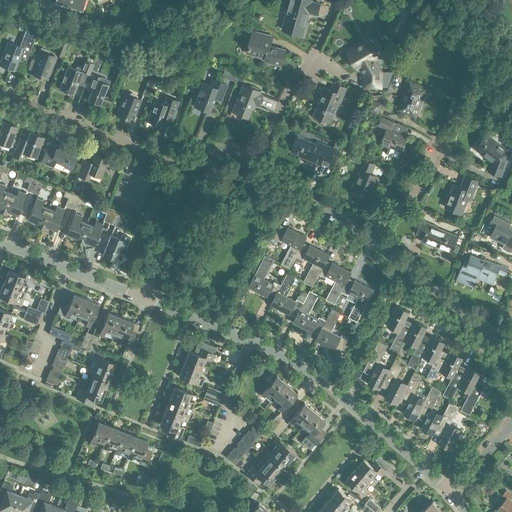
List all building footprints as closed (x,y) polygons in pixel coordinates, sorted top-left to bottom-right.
[(55,0),(55,4),(82,12),(85,0),(55,0)] [(317,15),(320,4),(313,2),(313,1),(310,0),(288,0),(285,12),(289,13),(284,30),(303,35),(309,13),(317,15)] [(266,58),(265,61),(281,65),(285,50),(271,46),(273,36),(252,30),(246,53),(250,54),(251,50),(250,54),(266,58)] [(381,71),(377,65),(382,62),(379,58),(385,54),(372,33),(361,38),(363,43),(348,52),(358,69),(362,67),(366,75),(366,87),(380,87),(381,71)] [(25,62),(34,39),(23,35),(19,46),(8,42),(0,61),(0,64),(15,71),(19,60),(25,62)] [(62,56),(69,40),(61,37),(55,53),(62,56)] [(56,56),(45,52),(44,55),(39,53),(31,73),(47,79),(56,56)] [(168,67),(172,59),(167,57),(163,66),(168,67)] [(84,86),(93,63),(84,60),(82,66),(80,65),(76,67),(75,69),(68,66),(59,88),(74,94),(78,83),(84,86)] [(95,61),(91,70),(96,72),(100,63),(95,61)] [(236,64),(235,74),(243,74),(244,64),(236,64)] [(100,104),(108,84),(98,80),(100,76),(92,73),(86,88),(91,91),(88,100),(90,100),(89,102),(97,105),(97,103),(100,104)] [(149,96),(156,81),(149,78),(142,93),(149,96)] [(221,101),(227,84),(212,78),(209,85),(203,82),(193,106),(209,112),(214,98),(221,101)] [(421,112),(427,96),(425,95),(428,88),(409,81),(397,110),(416,118),(419,111),(421,112)] [(341,103),(347,88),(333,82),(330,90),(323,87),(320,95),(321,95),(313,115),(329,122),(338,102),(341,103)] [(258,106),(262,95),(260,94),(261,92),(243,84),(232,112),(247,118),(251,109),(254,110),(256,105),(258,106)] [(132,121),(141,99),(125,93),(116,115),(132,121)] [(172,121),(179,101),(166,96),(163,104),(154,101),(147,121),(163,126),(165,119),(172,121)] [(378,115),(382,103),(371,99),(366,110),(378,115)] [(357,120),(360,112),(352,109),(349,116),(357,120)] [(402,151),(408,136),(391,130),(394,123),(382,118),(379,125),(387,129),(381,144),(389,148),(389,146),(402,151)] [(13,139),(18,127),(4,122),(0,129),(0,142),(10,147),(13,139)] [(36,157),(44,138),(30,132),(27,140),(20,137),(13,155),(22,159),(24,152),(36,157)] [(501,176),(510,153),(487,134),(476,148),(493,161),(489,171),(501,176)] [(319,145),(297,136),(291,152),(306,158),(306,159),(320,165),(322,160),(330,163),(336,149),(320,143),(319,145)] [(41,162),(62,170),(64,166),(72,169),(79,151),(60,144),(58,148),(54,147),(53,150),(46,147),(41,162)] [(352,153),(354,148),(344,144),(342,149),(352,153)] [(101,178),(109,159),(94,153),(91,162),(84,159),(77,176),(88,180),(90,173),(101,178)] [(377,184),(380,177),(371,174),(375,164),(362,159),(358,170),(361,171),(353,192),(370,198),(375,184),(377,184)] [(0,164),(0,175),(2,171),(6,173),(8,168),(0,164)] [(32,192),(37,179),(27,175),(25,180),(29,182),(26,190),(32,192)] [(471,201),(479,181),(465,175),(460,187),(454,185),(445,207),(462,214),(468,200),(471,201)] [(37,179),(32,192),(37,194),(40,187),(45,188),(47,183),(37,179)] [(0,209),(3,211),(10,192),(3,190),(5,185),(0,182),(0,209)] [(10,192),(3,211),(9,214),(10,212),(17,214),(26,193),(19,190),(17,195),(10,192)] [(71,207),(76,195),(65,191),(63,196),(68,197),(65,205),(71,207)] [(76,195),(71,207),(76,209),(79,202),(83,204),(85,199),(76,195)] [(41,226),(48,208),(42,205),(43,200),(37,198),(28,219),(35,222),(34,224),(41,226)] [(48,208),(41,226),(48,229),(48,227),(55,230),(64,208),(57,206),(55,210),(48,208)] [(109,223),(114,210),(103,206),(101,211),(106,213),(103,220),(109,223)] [(114,210),(109,223),(114,224),(117,216),(123,218),(124,214),(114,210)] [(79,241),(87,223),(80,220),(82,216),(75,213),(67,234),(74,237),(73,239),(79,241)] [(511,228),(508,227),(511,221),(495,213),(490,224),(495,226),(490,237),(504,244),(502,248),(506,251),(511,252),(511,250),(511,228)] [(452,252),(458,236),(437,228),(438,227),(421,220),(416,234),(424,237),(422,242),(430,245),(431,244),(452,252)] [(87,223),(79,241),(86,244),(87,242),(94,245),(102,224),(96,221),(94,226),(87,223)] [(294,260),(296,257),(301,247),(303,243),(307,237),(288,227),(288,228),(281,225),(274,239),(281,242),(282,240),(291,245),(281,264),(290,269),(294,260)] [(124,254),(130,238),(121,234),(119,238),(111,235),(103,255),(115,260),(118,251),(124,254)] [(303,243),(301,247),(296,257),(303,260),(304,258),(313,263),(303,282),(312,287),(319,274),(318,274),(322,267),(326,261),(329,255),(310,245),(310,246),(303,243)] [(281,285),(274,282),(273,284),(264,279),(274,260),(265,255),(249,287),(267,297),(268,296),(274,299),(277,292),(278,292),(281,285)] [(489,263),(470,255),(468,261),(464,260),(456,281),(469,286),(473,276),(492,284),(497,273),(505,276),(508,269),(489,261),(489,263)] [(344,285),(345,285),(348,278),(351,272),(333,263),(332,264),(326,261),(322,267),(318,274),(319,274),(325,278),(327,276),(335,280),(326,299),(335,304),(341,292),(344,285)] [(4,283),(26,292),(29,286),(22,284),(25,278),(36,283),(39,275),(20,268),(18,274),(9,270),(4,283)] [(303,303),(306,297),(301,295),(299,295),(296,301),(286,297),(296,278),(287,273),(281,285),(278,292),(277,292),(274,299),(271,305),(290,314),(290,313),(296,317),(300,310),(304,303),(303,303)] [(341,292),(348,296),(349,293),(358,298),(348,317),(357,322),(374,290),(355,280),(355,282),(348,278),(345,285),(344,285),(341,292)] [(26,292),(4,283),(0,291),(0,295),(21,304),(24,299),(18,296),(20,290),(26,292)] [(319,319),(318,319),(309,315),(319,295),(310,291),(306,297),(303,303),(304,303),(300,310),(296,317),(293,322),(312,332),(318,335),(319,334),(326,320),(320,318),(319,319)] [(80,316),(87,298),(81,296),(80,297),(74,294),(65,317),(68,318),(71,312),(80,316)] [(87,298),(80,316),(88,319),(86,325),(90,327),(99,304),(98,304),(92,301),(92,300),(87,298)] [(25,312),(39,318),(41,311),(28,306),(25,312)] [(405,341),(413,324),(405,320),(409,312),(397,306),(398,306),(397,306),(387,326),(399,332),(389,349),(398,354),(405,341)] [(0,323),(12,328),(14,323),(8,320),(11,314),(17,316),(0,308),(0,323)] [(332,308),(326,320),(319,334),(318,335),(316,340),(334,350),(335,349),(342,352),(348,338),(341,335),(340,337),(331,332),(341,313),(332,308)] [(36,324),(39,318),(25,312),(23,319),(36,324)] [(114,334),(121,316),(115,314),(115,315),(109,312),(108,312),(99,335),(103,336),(105,330),(114,334)] [(121,316),(114,334),(122,337),(119,344),(126,346),(122,356),(129,359),(137,339),(134,337),(136,332),(130,330),(133,322),(127,319),(121,316)] [(422,356),(431,339),(423,335),(427,328),(415,322),(415,321),(413,324),(405,341),(416,347),(407,365),(416,369),(423,356),(422,356)] [(12,329),(12,328),(0,323),(0,337),(7,341),(9,335),(3,333),(6,326),(12,329)] [(433,334),(436,325),(430,323),(427,333),(433,334)] [(87,348),(93,335),(86,332),(81,346),(87,348)] [(93,335),(87,348),(93,351),(99,337),(93,335)] [(440,371),(449,354),(441,350),(445,343),(433,337),(433,336),(431,339),(422,356),(423,356),(434,362),(425,380),(434,384),(441,371),(440,371)] [(16,348),(22,345),(19,339),(13,342),(16,348)] [(61,347),(71,351),(71,349),(73,343),(62,339),(60,345),(61,345),(61,347)] [(390,370),(390,369),(378,364),(388,346),(379,341),(363,371),(372,376),(368,383),(380,389),(382,386),(390,370)] [(68,358),(71,351),(61,347),(60,349),(59,349),(56,354),(68,358)] [(95,349),(93,354),(104,359),(106,353),(95,349)] [(184,363),(206,372),(209,367),(203,364),(205,358),(211,361),(213,354),(200,349),(198,354),(189,351),(184,363)] [(458,386),(467,370),(459,366),(463,358),(451,352),(450,351),(449,354),(440,371),(441,371),(452,377),(443,395),(452,400),(459,387),(458,386)] [(65,364),(68,358),(56,354),(54,359),(65,364)] [(88,367),(111,376),(112,376),(114,371),(113,370),(116,364),(93,354),(92,358),(98,361),(94,369),(88,367)] [(19,366),(22,360),(8,355),(6,361),(19,366)] [(408,385),(396,379),(406,361),(397,356),(390,369),(390,370),(382,386),(390,390),(386,398),(398,404),(397,404),(398,405),(400,402),(408,385)] [(62,372),(65,364),(54,359),(52,365),(53,366),(52,368),(62,372)] [(206,372),(184,363),(179,376),(201,385),(204,379),(198,376),(200,370),(206,372)] [(108,382),(111,376),(88,367),(87,370),(93,373),(89,382),(107,389),(109,383),(108,382)] [(458,386),(459,387),(470,392),(461,410),(470,415),(479,397),(486,401),(490,393),(483,389),(485,385),(477,380),(480,373),(469,367),(468,367),(467,370),(458,386)] [(59,379),(62,372),(52,368),(51,370),(50,369),(48,375),(59,379)] [(426,400),(425,400),(414,394),(423,376),(414,372),(408,385),(400,402),(408,406),(404,413),(415,419),(415,420),(416,420),(417,417),(426,400)] [(57,385),(59,379),(48,375),(46,380),(57,385)] [(275,398),(287,384),(282,379),(282,380),(276,376),(261,394),(264,397),(268,392),(275,398)] [(104,395),(107,389),(89,382),(86,391),(79,388),(76,397),(91,404),(93,398),(101,401),(101,400),(104,394),(104,395)] [(287,384),(275,398),(282,404),(278,409),(281,412),(297,393),(292,389),(292,388),(287,384)] [(169,399),(192,409),(194,403),(188,400),(191,394),(197,396),(174,387),(169,399)] [(206,393),(219,398),(221,392),(208,387),(206,393)] [(444,415),(443,415),(432,409),(441,391),(432,387),(425,400),(426,400),(417,417),(425,421),(421,429),(433,435),(434,435),(435,432),(444,415)] [(216,404),(219,398),(206,393),(203,399),(216,404)] [(192,409),(169,399),(164,412),(187,421),(189,415),(183,413),(186,406),(192,409)] [(444,415),(435,432),(443,436),(439,444),(451,450),(462,430),(450,424),(459,407),(450,402),(443,415),(444,415)] [(309,408),(304,403),(288,422),(291,424),(295,419),(303,426),(315,411),(310,407),(309,408)] [(315,411),(303,426),(310,432),(301,442),(310,450),(326,432),(320,426),(325,421),(319,416),(320,415),(315,411)] [(187,421),(164,412),(159,424),(169,428),(167,434),(180,439),(184,428),(178,425),(181,419),(187,421)] [(273,431),(282,420),(277,415),(267,426),(273,431)] [(473,429),(483,426),(481,419),(471,423),(473,429)] [(282,420),(273,431),(278,435),(287,424),(282,420)] [(102,448),(111,426),(98,421),(90,443),(94,445),(96,440),(104,443),(102,448)] [(210,430),(213,423),(207,421),(204,428),(210,430)] [(251,430),(259,436),(264,430),(255,422),(251,427),(252,428),(251,430)] [(115,453),(123,431),(111,426),(102,448),(106,449),(108,445),(116,448),(114,453),(115,453)] [(256,439),(259,436),(251,430),(250,431),(248,430),(244,435),(254,442),(256,439)] [(127,458),(136,436),(123,431),(115,453),(119,454),(121,450),(129,453),(127,458)] [(200,447),(202,441),(189,435),(186,441),(200,447)] [(250,447),(254,442),(244,435),(241,439),(250,447)] [(136,436),(127,458),(131,459),(133,454),(141,458),(139,462),(146,465),(150,455),(144,452),(148,441),(136,436)] [(267,448),(286,464),(287,465),(291,460),(290,459),(295,454),(276,438),(273,441),(278,445),(272,452),(267,448)] [(244,453),(250,447),(241,439),(236,444),(238,445),(237,447),(244,453)] [(239,459),(244,453),(237,447),(235,448),(234,447),(230,452),(239,459)] [(281,470),(286,464),(267,448),(265,451),(270,455),(264,463),(278,475),(282,470),(281,470)] [(235,464),(239,459),(230,452),(226,456),(235,464)] [(355,469),(374,485),(378,481),(373,476),(377,472),(382,476),(391,466),(379,456),(371,466),(364,459),(355,469)] [(108,471),(110,465),(102,463),(100,469),(108,471)] [(274,480),(278,475),(264,463),(258,470),(252,466),(246,473),(257,483),(261,478),(269,485),(273,479),(274,480)] [(121,475),(122,469),(115,467),(113,473),(121,475)] [(374,486),(374,485),(355,469),(346,480),(365,495),(369,491),(364,486),(369,481),(374,486)] [(490,477),(484,484),(488,488),(494,481),(490,477)] [(249,490),(253,486),(247,481),(243,485),(249,490)] [(0,509),(7,511),(12,511),(19,495),(11,492),(13,486),(3,482),(0,489),(0,506),(0,509)] [(330,499),(345,511),(350,511),(352,510),(347,506),(352,501),(357,505),(339,489),(330,499)] [(511,511),(511,500),(510,499),(511,497),(511,495),(506,490),(501,497),(505,500),(497,509),(501,511),(511,511)] [(53,511),(56,506),(48,503),(51,495),(41,491),(40,494),(32,511),(53,511)] [(32,511),(40,494),(34,492),(33,494),(29,493),(27,498),(19,495),(12,511),(32,511)] [(74,511),(77,505),(78,503),(68,499),(64,509),(56,506),(53,511),(74,511)] [(344,511),(345,511),(330,499),(321,509),(324,511),(342,511),(343,511),(344,511)] [(366,504),(375,511),(377,511),(381,508),(370,499),(366,504)] [(263,511),(266,509),(259,502),(251,511),(246,508),(243,511),(263,511)] [(441,511),(442,511),(438,507),(437,507),(433,502),(419,511),(441,511)]
